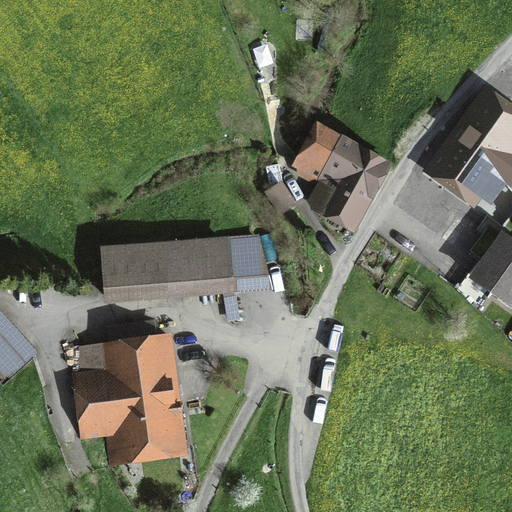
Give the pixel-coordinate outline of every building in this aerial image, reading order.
[(508,184),(511,178),(511,112),(483,92),(461,122),(470,129),(440,170),(470,191),(461,203),(480,217),(505,182),(508,184)] [(322,181),(311,202),(353,224),(386,162),(317,125),(298,159),(306,163),(302,169),(302,175),(311,180),(315,177),(322,181)] [(280,185),(267,194),(280,213),(293,205),(280,185)] [(510,304),(511,301),(511,242),(505,237),(475,278),(470,274),(458,290),(478,310),(492,291),(510,304)] [(109,299),(269,286),(257,238),(105,250),(109,299)] [(0,371),(5,378),(32,353),(0,317),(0,371)] [(97,348),(100,371),(76,374),(84,431),(108,428),(111,451),(185,441),(171,338),(97,348)]
